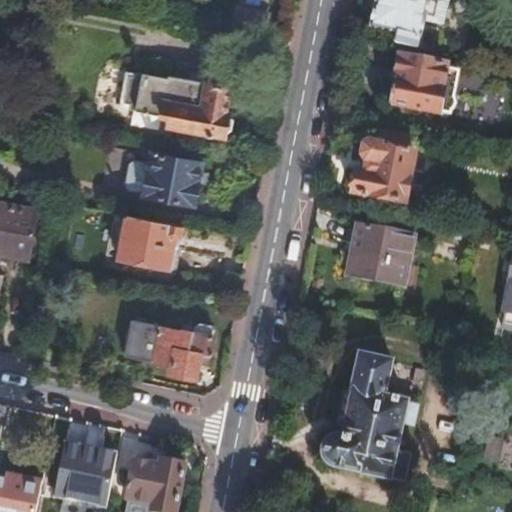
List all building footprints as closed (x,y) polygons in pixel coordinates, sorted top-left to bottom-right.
[(389,39),(411,44),(417,16),(439,20),(442,0),(377,0),(373,25),(391,29),(389,39)] [(400,54),(389,108),(450,120),(461,66),(400,54)] [(167,72),(167,75),(136,68),(135,71),(130,70),(129,69),(128,70),(127,70),(127,71),(127,72),(121,98),(121,99),(121,100),(122,101),(122,102),(123,102),(129,103),(128,105),(167,114),(165,123),(221,134),(226,111),(223,110),(228,85),(167,72)] [(362,140),(351,192),(407,203),(417,151),(406,149),(409,135),(378,129),(375,143),(362,140)] [(127,165),(124,180),(132,191),(192,202),(201,150),(152,140),(148,160),(139,158),(127,165)] [(0,206),(0,252),(29,258),(39,208),(11,203),(10,209),(0,206)] [(184,266),(193,225),(142,216),(133,256),(184,266)] [(347,229),(336,280),(398,292),(408,241),(347,229)] [(511,264),(503,311),(511,312),(511,264)] [(131,311),(125,341),(160,348),(158,360),(182,365),(186,345),(200,348),(207,314),(199,305),(187,303),(181,306),(179,314),(143,307),(142,314),(131,311)] [(511,312),(503,311),(499,328),(511,331),(511,312)] [(322,436),(319,448),(324,454),(400,472),(407,443),(389,439),(396,412),(413,416),(418,397),(386,390),(393,357),(356,351),(337,434),(328,432),(322,436)] [(411,362),(409,371),(423,374),(425,365),(411,362)] [(113,482),(117,454),(118,450),(101,447),(105,430),(70,423),(56,497),(108,507),(113,482)] [(117,454),(113,482),(125,484),(123,495),(147,500),(145,507),(171,511),(173,511),(183,461),(157,455),(156,461),(117,454)] [(36,511),(43,480),(0,470),(0,511),(36,511)] [(429,489),(424,511),(450,511),(453,494),(429,489)]
